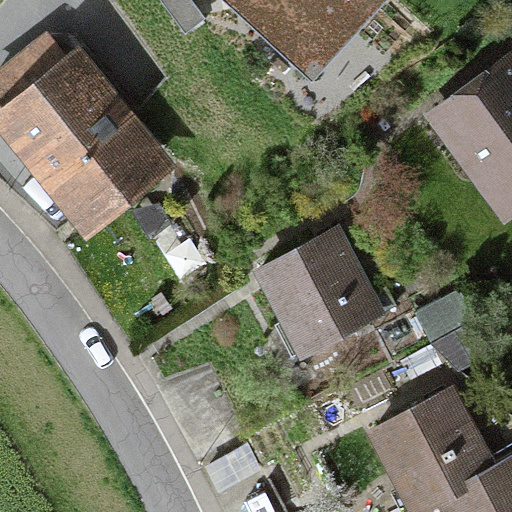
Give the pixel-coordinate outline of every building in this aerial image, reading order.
[(192,0),(125,0),(176,69),(213,28),(192,0)] [(245,0),(312,61),(367,0),(245,0)] [(152,163),(43,31),(0,67),(0,103),(91,214),(152,163)] [(509,240),(511,238),(511,69),(428,131),(509,240)] [(380,316),(333,230),(262,268),(309,354),(380,316)] [(418,508),(444,494),(491,469),(447,387),(374,426),(418,508)] [(511,511),(511,457),(491,469),(444,494),(453,511),(511,511)]
